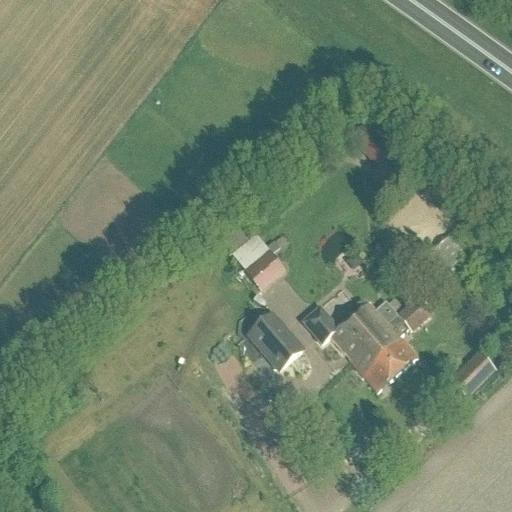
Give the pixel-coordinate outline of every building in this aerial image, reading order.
[(366,130),(351,144),(378,173),(394,158),(375,138),(367,129),(366,130)] [(262,298),(287,278),(272,260),(270,257),(266,253),(255,240),(236,256),(250,273),(245,278),(262,298)] [(383,245),(373,253),(377,257),(386,258),(391,254),(383,245)] [(273,247),(266,253),(270,257),(272,260),(279,254),(273,247)] [(393,334),(351,367),(377,397),(417,363),(401,343),(409,336),(411,338),(432,321),(418,305),(396,323),(395,321),(394,322),(387,327),(393,334)] [(394,322),(395,321),(385,310),(376,317),(370,309),(338,336),(320,315),(304,329),(322,350),(330,343),(351,367),(393,334),(387,327),(394,322)] [(280,376),(302,357),(273,323),(261,333),(264,336),(254,345),(280,376)] [(230,353),(238,379),(249,376),(253,387),(264,383),(252,346),(230,353)] [(466,402),(494,373),(478,358),(450,388),(466,402)] [(319,440),(332,429),(327,421),(313,432),(319,440)]
